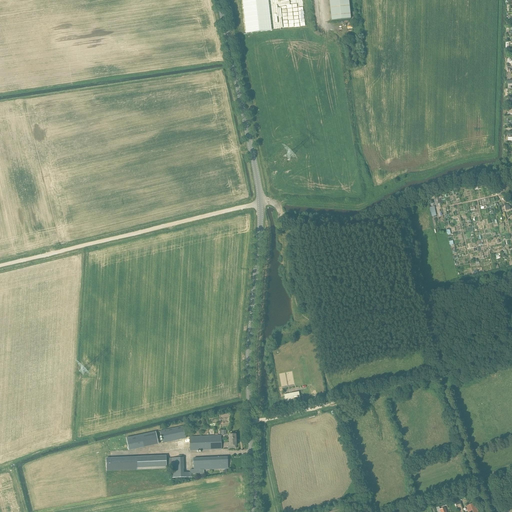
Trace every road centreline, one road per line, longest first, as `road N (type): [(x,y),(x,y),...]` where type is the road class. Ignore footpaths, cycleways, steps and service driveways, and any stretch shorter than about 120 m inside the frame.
road 1 (tertiary): [(253,511),(249,333),(260,202),(219,0)]
road 2 (track): [(260,202),(0,265)]
